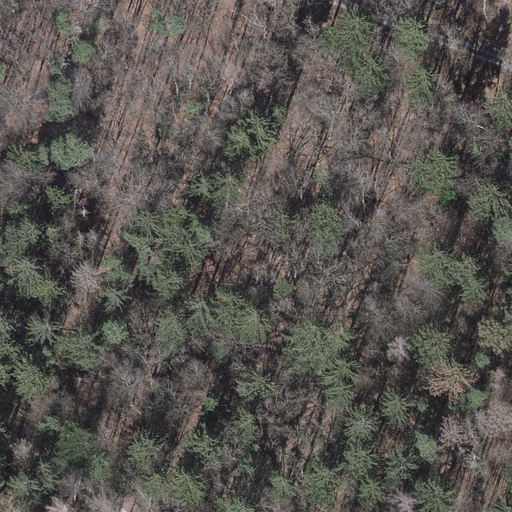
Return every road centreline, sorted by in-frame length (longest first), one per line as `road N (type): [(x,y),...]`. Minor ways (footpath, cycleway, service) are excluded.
road 1 (track): [(511,67),(334,0)]
road 2 (track): [(120,511),(0,429)]
